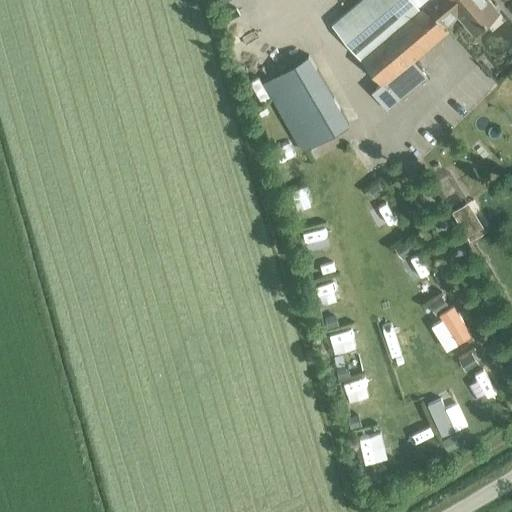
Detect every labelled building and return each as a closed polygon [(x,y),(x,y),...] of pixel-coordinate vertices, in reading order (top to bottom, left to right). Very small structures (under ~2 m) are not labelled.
[(412,0),(420,8),(361,58),(382,83),(412,59),(448,29),(444,24),(457,14),(472,32),(498,10),(489,0),(412,0)] [(254,20),(261,31),(277,20),(270,9),(254,20)] [(262,81),(303,150),(348,123),(308,54),(262,81)] [(297,173),(300,184),(325,178),(321,166),(297,173)] [(381,203),(401,194),(396,183),(376,192),(381,203)] [(310,215),(314,234),(332,231),(328,212),(310,215)] [(405,246),(413,267),(438,258),(430,237),(405,246)] [(405,254),(396,258),(403,272),(412,268),(405,254)] [(452,329),(474,320),(462,294),(441,303),(452,329)] [(355,309),(334,314),(339,334),(360,330),(355,309)] [(408,341),(387,350),(395,370),(416,362),(408,341)] [(496,351),(478,355),(485,382),(502,377),(496,351)] [(358,384),(374,378),(368,361),(352,367),(358,384)] [(460,390),(441,396),(447,415),(466,408),(460,390)] [(371,429),(377,444),(392,438),(387,423),(371,429)]
